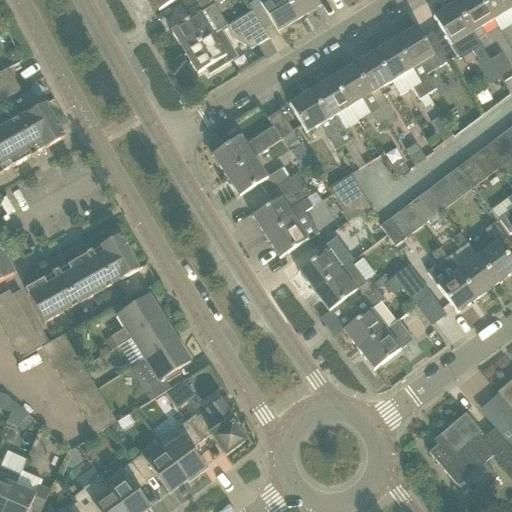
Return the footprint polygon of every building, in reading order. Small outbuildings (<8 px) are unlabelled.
[(178,0),(179,0),(185,10),(201,0),(151,0),(159,12),(178,0)] [(226,28),(227,27),(210,0),(201,0),(185,10),(191,19),(171,32),(184,54),(221,31),(226,28)] [(273,25),(278,34),(299,21),(286,0),(256,0),(261,6),(251,12),(264,31),(273,25)] [(286,0),(299,21),(321,8),(316,0),(286,0)] [(493,20),(480,0),(462,0),(455,5),(477,41),(486,36),(481,28),(493,20)] [(511,8),(511,4),(509,0),(480,0),(493,20),(511,8)] [(433,18),(440,30),(432,35),(449,62),(457,57),(459,61),(472,53),(479,64),(488,58),(477,42),(477,41),(455,5),(433,18)] [(264,31),(251,12),(227,27),(226,28),(227,30),(234,41),(252,50),(269,39),(264,31)] [(449,62),(432,35),(423,40),(416,28),(395,41),(428,95),(436,91),(429,79),(428,79),(426,76),(449,62)] [(221,31),(184,54),(197,75),(205,70),(209,76),(230,63),(219,46),(227,41),(222,33),(221,31)] [(391,83),(400,97),(412,89),(419,101),(428,95),(395,41),(374,54),(391,83)] [(378,91),(391,83),(374,54),(352,67),(370,96),(378,91)] [(511,78),(511,70),(505,59),(502,54),(490,61),(503,84),(511,78)] [(370,96),(352,67),(331,80),(349,109),(362,101),(377,125),(385,121),(378,109),(370,96)] [(0,88),(15,80),(9,69),(0,73),(0,88)] [(0,102),(21,91),(15,80),(0,88),(0,102)] [(336,117),(349,109),(331,80),(310,93),(328,121),(336,134),(344,146),(352,142),(336,117)] [(328,121),(310,93),(289,106),(306,135),(320,127),(328,121)] [(386,104),(378,109),(385,121),(393,116),(394,116),(387,104),(386,104)] [(46,150),(49,148),(64,139),(63,136),(64,135),(60,127),(58,128),(45,105),(10,125),(29,159),(31,158),(31,159),(37,155),(36,154),(45,149),(46,150)] [(254,159),(293,133),(280,112),(268,119),(273,128),(245,145),(240,138),(212,156),(225,176),(253,157),(254,159)] [(0,176),(2,175),(4,174),(3,173),(12,168),(12,169),(29,159),(10,125),(0,130),(0,176)] [(511,157),(511,137),(508,132),(498,139),(511,157)] [(336,134),(327,139),(335,152),(344,146),(336,134)] [(295,136),(285,142),(291,152),(293,151),(301,146),(295,136)] [(511,160),(511,157),(498,139),(487,147),(503,167),(511,160)] [(478,154),(493,175),(503,167),(487,147),(478,154)] [(468,162),(483,182),(493,175),(478,154),(468,162)] [(260,185),(266,195),(288,180),(281,170),(267,179),(254,159),(253,157),(225,176),(240,198),(260,185)] [(409,171),(402,160),(390,167),(397,178),(409,171)] [(458,169),(473,190),(483,182),(468,162),(458,169)] [(448,176),(463,197),(473,190),(458,169),(448,176)] [(305,213),(312,208),(306,199),(311,197),(296,175),(288,181),(288,180),(266,195),(272,205),(252,218),(266,238),(305,213)] [(343,211),(364,198),(351,176),(329,189),(343,211)] [(439,183),(454,204),(463,197),(448,176),(439,183)] [(429,191),(444,211),(454,204),(439,183),(429,191)] [(444,211),(429,191),(420,198),(435,218),(444,211)] [(511,195),(507,200),(511,206),(511,210),(498,221),(510,237),(511,234),(511,195)] [(350,222),(369,210),(371,209),(364,198),(343,211),(350,222)] [(435,218),(420,198),(410,205),(425,226),(435,218)] [(425,226),(410,205),(401,212),(416,232),(425,226)] [(416,232),(401,212),(391,219),(406,239),(416,232)] [(280,260),(308,241),(319,233),(305,213),(266,238),(280,260)] [(406,239),(391,219),(380,227),(396,248),(406,239)] [(511,248),(494,224),(484,231),(489,238),(472,250),(497,285),(511,274),(511,262),(505,253),(511,248)] [(448,259),(478,300),(497,285),(472,250),(472,251),(460,234),(452,240),(460,250),(448,259)] [(120,237),(104,246),(101,247),(101,248),(92,253),(92,252),(86,255),(86,256),(85,256),(104,291),(139,271),(126,248),(127,247),(123,239),(121,240),(120,237)] [(314,293),(352,265),(351,264),(354,262),(336,238),(321,250),(324,253),(299,273),(314,293)] [(426,273),(457,315),(478,300),(448,259),(447,259),(440,249),(432,254),(439,264),(426,273)] [(2,253),(0,254),(0,283),(15,275),(2,253)] [(44,324),(76,307),(104,291),(85,256),(67,266),(68,267),(59,272),(58,271),(52,274),(53,275),(44,280),(25,290),(44,324)] [(377,291),(371,284),(369,281),(366,284),(352,265),(314,293),(329,313),(337,307),(344,316),(377,291)] [(408,266),(393,278),(416,307),(429,297),(416,278),(417,278),(408,266)] [(101,312),(125,297),(117,284),(93,298),(101,312)] [(359,352),(385,331),(370,312),(379,305),(385,301),(377,291),(344,316),(351,326),(343,332),(359,352)] [(0,297),(0,311),(16,303),(12,296),(10,292),(0,297)] [(16,303),(17,305),(25,300),(20,292),(12,296),(16,303)] [(416,307),(431,328),(446,316),(431,296),(429,297),(416,307)] [(131,340),(164,320),(150,298),(137,306),(134,302),(121,310),(123,314),(117,318),(124,330),(112,338),(118,348),(131,340)] [(30,309),(25,300),(17,305),(22,313),(30,309)] [(16,303),(0,311),(0,326),(22,314),(17,305),(16,303)] [(30,309),(22,313),(27,322),(34,318),(30,309)] [(0,326),(6,337),(28,325),(22,314),(0,326)] [(32,331),(39,326),(34,318),(27,322),(28,325),(32,331)] [(131,340),(144,361),(144,362),(177,341),(164,320),(131,340)] [(6,337),(12,348),(34,336),(32,331),(28,325),(6,337)] [(44,335),(39,326),(32,331),(34,336),(37,340),(44,335)] [(374,372),(400,351),(385,331),(359,352),(374,372)] [(44,335),(37,340),(42,349),(49,344),(44,335)] [(34,336),(12,348),(20,361),(42,349),(37,340),(34,336)] [(49,360),(70,347),(63,336),(49,344),(42,349),(49,360)] [(177,341),(144,362),(161,387),(181,375),(178,371),(191,363),(177,341)] [(55,371),(77,358),(70,347),(49,360),(55,371)] [(83,369),(77,358),(55,371),(62,382),(83,369)] [(69,393),(90,380),(83,369),(62,382),(69,393)] [(75,404),(97,390),(90,380),(69,393),(75,404)] [(511,382),(499,394),(499,395),(489,403),(499,415),(511,430),(511,382)] [(175,387),(171,390),(165,393),(166,393),(177,410),(187,403),(175,387)] [(82,414),(103,401),(97,390),(75,404),(82,414)] [(88,425),(110,412),(103,401),(82,414),(88,425)] [(196,416),(187,423),(201,443),(210,436),(226,458),(245,443),(233,427),(237,424),(236,423),(221,403),(221,402),(220,401),(198,418),(196,416)] [(17,428),(28,417),(15,405),(11,414),(7,424),(17,428)] [(110,412),(88,425),(95,436),(117,423),(110,412)] [(511,451),(494,430),(485,438),(465,415),(440,436),(444,441),(429,454),(457,487),(463,483),(472,493),(493,475),(485,464),(494,456),(503,467),(504,467),(511,476),(511,451)] [(195,455),(192,450),(201,443),(187,423),(159,443),(165,451),(188,482),(206,468),(205,468),(195,455)] [(147,484),(156,477),(169,495),(188,482),(165,451),(148,463),(142,455),(132,463),(147,484)] [(0,511),(3,511),(19,476),(0,467),(1,464),(0,463),(0,511)] [(122,470),(104,483),(125,511),(146,511),(151,509),(150,508),(137,491),(147,484),(132,463),(122,470)] [(79,479),(84,488),(100,478),(94,469),(79,479)] [(21,473),(19,476),(3,511),(28,511),(29,510),(33,511),(41,511),(50,492),(39,486),(40,481),(21,473)] [(73,499),(76,504),(77,503),(83,511),(125,511),(104,483),(101,478),(73,499)] [(83,511),(77,503),(76,504),(67,510),(68,511),(83,511)]
